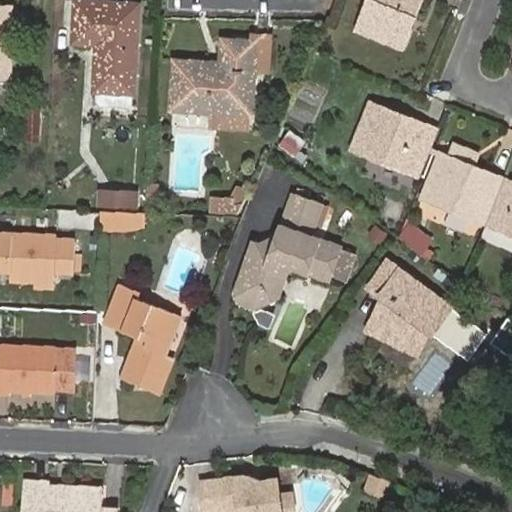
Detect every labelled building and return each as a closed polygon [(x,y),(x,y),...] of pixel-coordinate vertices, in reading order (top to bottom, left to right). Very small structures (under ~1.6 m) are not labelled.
[(369,0),(358,29),(403,47),(422,0),(369,0)] [(75,41),(99,43),(97,89),(99,89),(132,91),(134,91),(139,4),(78,1),(75,41)] [(0,4),(0,78),(11,78),(13,5),(0,4)] [(252,41),(256,41),(255,70),(269,71),(271,36),(253,35),(252,41)] [(224,39),(222,63),(175,61),(173,108),(213,110),(252,113),(253,113),(255,70),(256,41),(252,41),(224,39)] [(132,91),(99,89),(98,100),(102,104),(127,106),(131,102),(132,91)] [(353,148),(419,174),(436,130),(370,103),(353,148)] [(26,138),(36,138),(37,108),(27,107),(26,138)] [(252,113),(213,110),(212,126),(251,128),(252,113)] [(299,158),(307,138),(288,130),(280,151),(299,158)] [(487,155),(459,144),(453,158),(481,169),(487,155)] [(424,198),(486,223),(504,178),(481,169),(453,158),(442,153),(424,198)] [(486,223),(511,234),(511,181),(504,178),(486,223)] [(160,186),(150,186),(149,206),(159,206),(160,186)] [(216,216),(241,217),(249,197),(237,193),(233,203),(216,202),(216,216)] [(277,243),(269,247),(254,242),(237,293),(241,302),(256,307),(279,295),(288,272),(296,267),(330,280),(342,246),(312,236),(323,204),(294,194),(277,243)] [(102,214),(90,213),(89,230),(101,231),(102,214)] [(123,214),(102,214),(101,231),(122,231),(123,214)] [(427,255),(438,237),(410,221),(399,238),(427,255)] [(0,270),(12,271),(12,278),(56,280),(56,270),(75,271),(76,241),(58,240),(58,236),(0,232),(0,270)] [(452,307),(389,260),(370,287),(384,298),(368,329),(417,355),(429,331),(433,333),(452,307)] [(122,378),(160,393),(174,357),(161,352),(176,313),(138,297),(140,291),(121,283),(112,308),(124,312),(118,329),(138,336),(122,378)] [(0,389),(55,392),(57,347),(0,344),(0,389)] [(357,468),(352,482),(372,490),(377,475),(357,468)] [(202,482),(205,511),(216,511),(239,509),(239,511),(294,511),(296,510),(293,493),(281,495),(279,479),(247,483),(246,476),(202,482)] [(50,494),(51,485),(51,482),(24,481),(22,511),(102,511),(103,507),(104,487),(70,486),(69,494),(50,494)]
